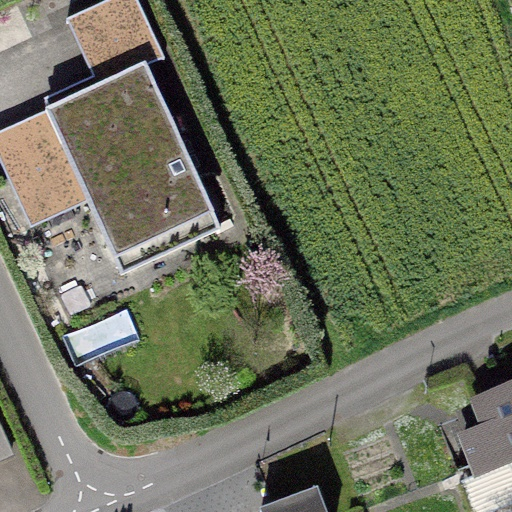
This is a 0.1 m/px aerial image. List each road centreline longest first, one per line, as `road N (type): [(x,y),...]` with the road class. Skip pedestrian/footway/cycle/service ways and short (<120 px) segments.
road 1 (residential): [(93,511),(511,316)]
road 2 (residential): [(84,511),(0,325)]
